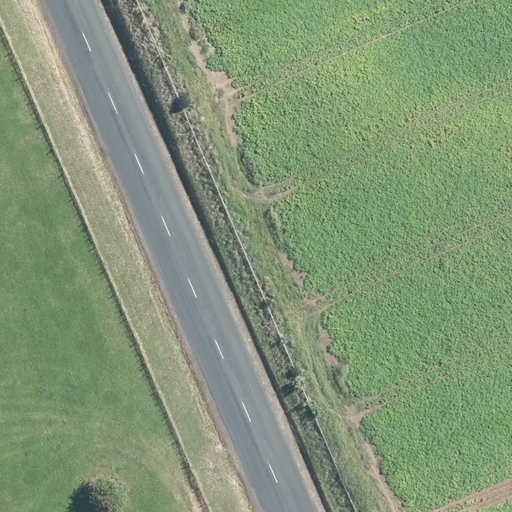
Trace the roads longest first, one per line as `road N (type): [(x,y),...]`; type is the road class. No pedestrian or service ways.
road 1 (unclassified): [(291,511),(68,0)]
road 2 (track): [(394,511),(176,0)]
